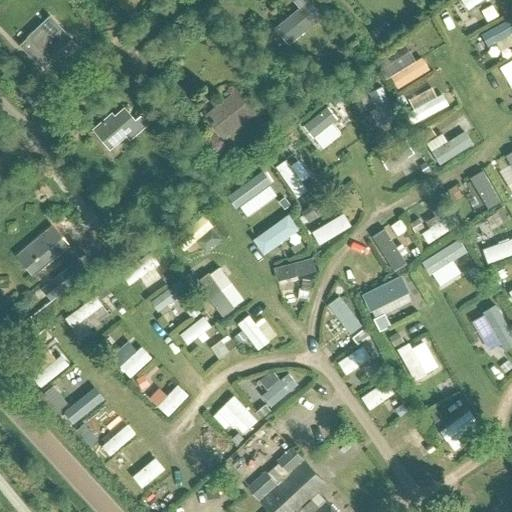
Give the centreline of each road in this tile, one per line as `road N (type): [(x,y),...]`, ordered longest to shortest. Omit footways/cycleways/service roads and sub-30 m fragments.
road 1 (track): [(422,511),(322,365),(292,359),(246,366),(215,383),(174,431)]
road 2 (track): [(322,365),(312,324),(333,265),(376,218),(484,156)]
road 3 (track): [(41,129),(182,0)]
road 4 (track): [(0,83),(111,206)]
road 5 (tertiary): [(107,511),(0,394)]
road 6 (track): [(511,387),(481,458),(418,502)]
